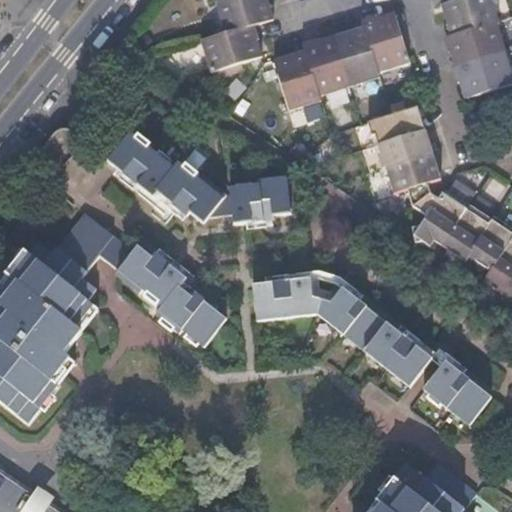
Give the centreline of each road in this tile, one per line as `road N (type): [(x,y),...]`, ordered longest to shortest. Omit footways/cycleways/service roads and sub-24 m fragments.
road 1 (residential): [(406,0),(455,171)]
road 2 (secondary): [(0,132),(107,0)]
